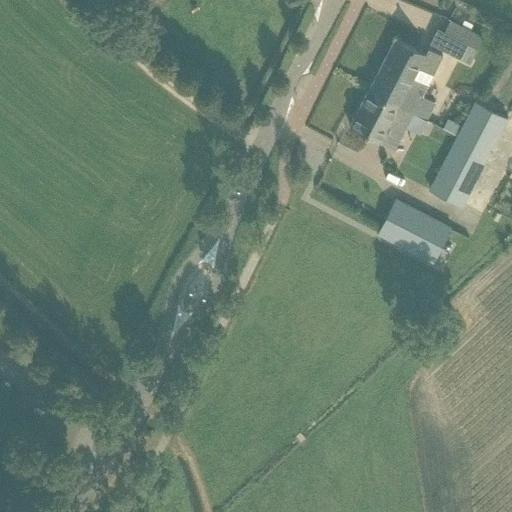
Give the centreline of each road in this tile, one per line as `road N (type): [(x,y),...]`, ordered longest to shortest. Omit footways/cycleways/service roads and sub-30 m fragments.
road 1 (tertiary): [(220,236),(336,0)]
road 2 (tertiary): [(63,511),(126,422),(171,336)]
